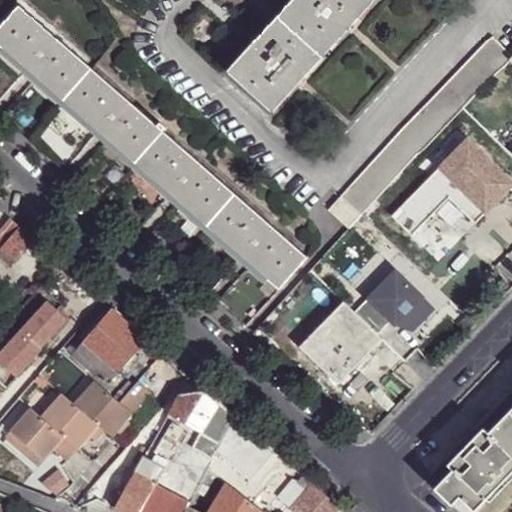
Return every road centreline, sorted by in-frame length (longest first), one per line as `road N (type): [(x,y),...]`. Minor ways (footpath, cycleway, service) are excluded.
road 1 (residential): [(0,156),(386,500)]
road 2 (residential): [(386,500),(386,467),(399,439),(511,320)]
